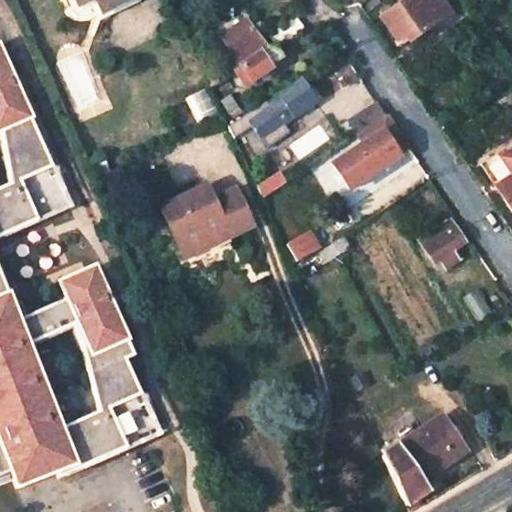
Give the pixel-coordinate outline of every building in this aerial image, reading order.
[(73,0),(74,1),(76,0),(92,0),(100,15),(132,0),(73,0)] [(382,17),(402,46),(440,21),(448,16),(438,2),(436,0),(407,0),(391,11),(389,7),(382,12),(384,16),(382,17)] [(265,52),(244,24),(222,39),(226,45),(218,51),(245,88),(275,67),(272,63),(285,54),(278,44),(265,52)] [(0,474),(8,472),(15,488),(54,473),(56,479),(157,434),(122,355),(131,351),(92,264),(58,279),(64,294),(14,316),(0,283),(0,231),(65,202),(0,55),(0,474)] [(281,101),(265,112),(261,106),(225,130),(230,139),(249,125),(260,140),(309,106),(300,94),(295,87),(279,98),(281,101)] [(300,94),(309,106),(314,103),(305,90),(300,94)] [(378,103),(356,117),(364,128),(385,114),(378,103)] [(408,148),(386,116),(358,135),(364,144),(332,166),(348,190),(398,158),(397,155),(408,148)] [(322,126),(290,142),(297,157),(329,141),(322,126)] [(511,179),(498,189),(511,211),(511,179)] [(204,187),(159,208),(177,250),(221,230),(226,239),(248,229),(232,192),(211,201),(204,187)] [(450,221),(424,239),(445,271),(458,262),(452,252),(464,243),(450,221)] [(334,244),(339,254),(350,248),(344,237),(334,244)] [(339,254),(334,244),(324,250),(330,261),(339,254)] [(426,479),(466,453),(442,419),(381,459),(404,509),(434,490),(426,479)]
